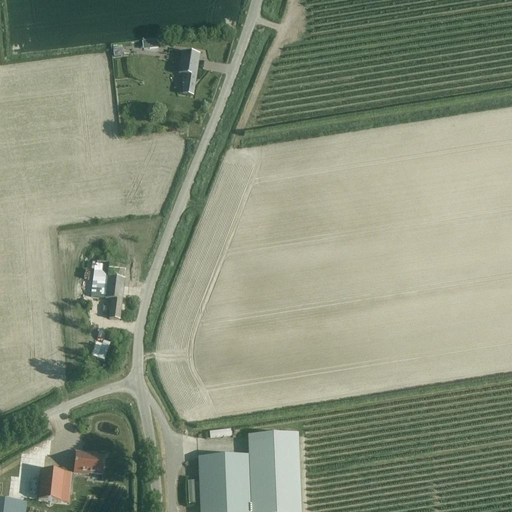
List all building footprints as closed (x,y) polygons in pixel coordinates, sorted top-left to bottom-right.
[(157,42),(142,44),(143,51),(158,49),(157,42)] [(184,86),(183,95),(192,97),(199,56),(181,54),(178,75),(183,76),(182,86),(184,86)] [(97,262),(92,298),(112,300),(111,307),(109,307),(108,313),(110,313),(109,320),(120,321),(125,281),(107,278),(109,264),(97,262)] [(103,341),(97,359),(104,361),(110,344),(103,341)] [(247,458),(198,460),(200,511),(300,511),(297,435),(246,437),(247,458)] [(76,453),(73,474),(88,476),(89,474),(102,476),(104,457),(91,456),(91,454),(82,453),(76,453)] [(42,470),(38,500),(60,503),(68,503),(70,487),(62,486),(64,473),(48,471),(42,470)] [(0,501),(0,511),(24,511),(26,505),(0,501)]
